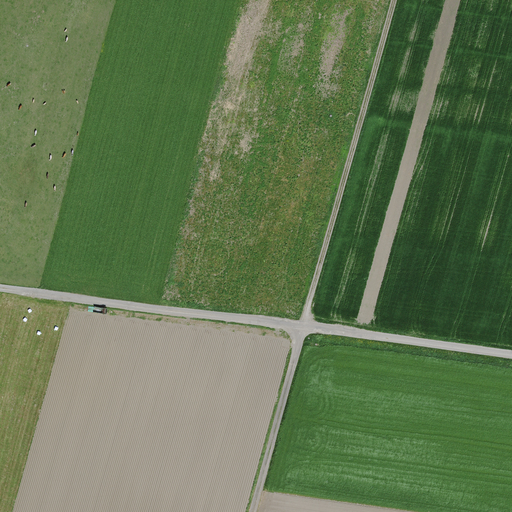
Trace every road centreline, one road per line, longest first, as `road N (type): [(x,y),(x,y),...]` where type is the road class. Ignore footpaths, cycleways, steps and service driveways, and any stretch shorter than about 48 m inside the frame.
road 1 (track): [(0,287),(511,353)]
road 2 (track): [(394,0),(304,325)]
road 3 (track): [(254,511),(304,325)]
